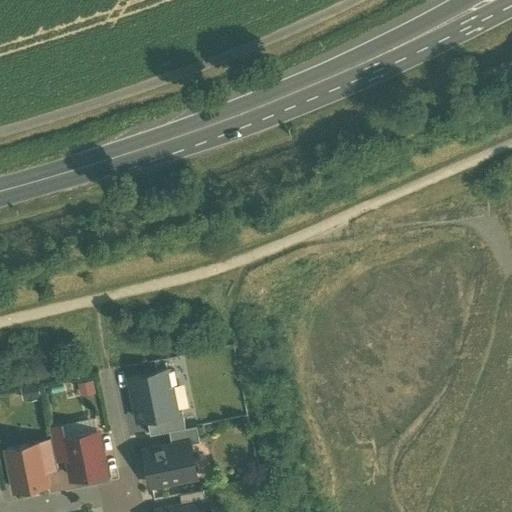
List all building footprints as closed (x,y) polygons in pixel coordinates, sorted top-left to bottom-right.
[(168,369),(130,377),(138,419),(147,418),(176,412),(176,411),(171,384),(168,370),(168,369)] [(174,369),(168,370),(171,384),(177,383),(174,369)] [(176,412),(147,418),(150,434),(169,431),(186,427),(182,410),(176,411),(176,412)] [(63,423),(49,425),(52,439),(57,461),(69,458),(64,437),(66,436),(63,423)] [(186,427),(169,431),(172,444),(190,441),(190,443),(200,441),(197,425),(186,427)] [(106,471),(98,430),(66,436),(64,437),(69,458),(73,478),(106,471)] [(52,439),(40,441),(46,470),(58,468),(57,461),(52,439)] [(40,441),(7,448),(15,490),(48,483),(46,470),(40,441)] [(172,444),(145,450),(152,485),(197,476),(190,443),(190,441),(172,444)] [(203,489),(180,494),(182,506),(202,502),(206,501),(203,489)] [(182,506),(157,511),(203,511),(202,502),(182,506)]
